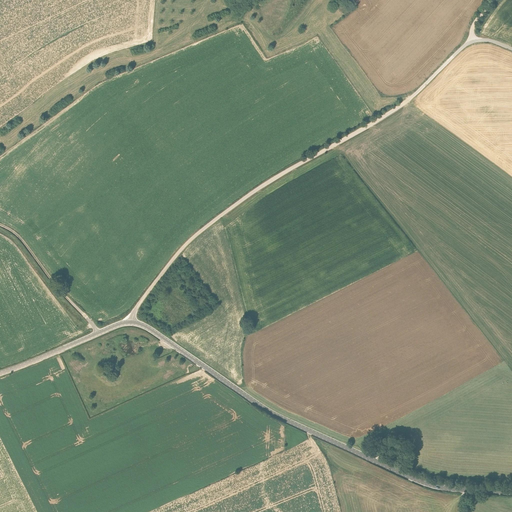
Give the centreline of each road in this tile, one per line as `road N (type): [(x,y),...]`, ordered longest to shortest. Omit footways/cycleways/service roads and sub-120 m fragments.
road 1 (unclassified): [(0,373),(137,323),(266,410),(401,473),(439,487),(511,492)]
road 2 (track): [(131,322),(190,240),(261,185),(400,106),(472,41)]
road 3 (track): [(97,333),(0,225)]
